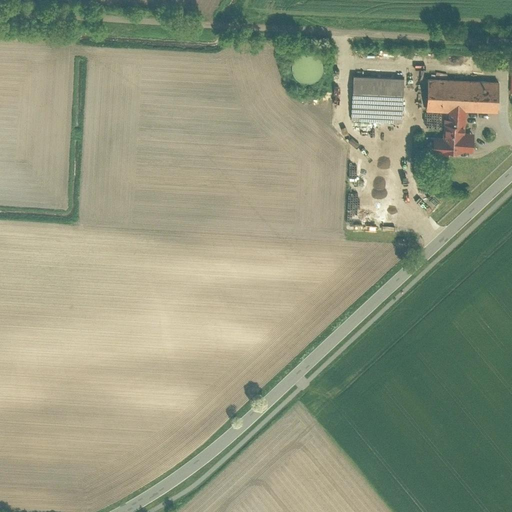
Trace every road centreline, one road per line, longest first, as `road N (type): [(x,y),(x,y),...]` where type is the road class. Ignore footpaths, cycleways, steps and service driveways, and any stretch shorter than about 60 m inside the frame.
road 1 (tertiary): [(511,174),(219,446),(121,511)]
road 2 (unclassified): [(511,42),(0,12)]
